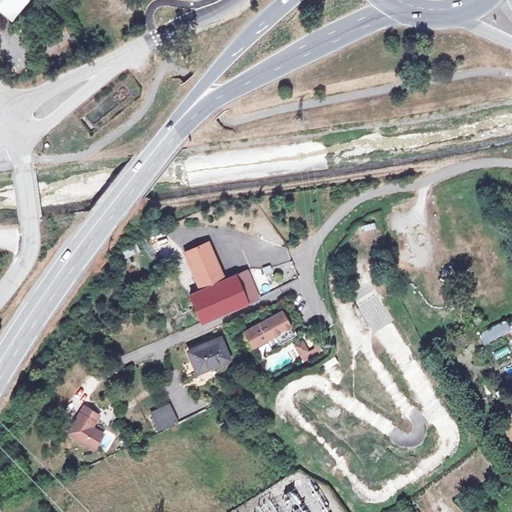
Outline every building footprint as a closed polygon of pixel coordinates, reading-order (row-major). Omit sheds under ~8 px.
[(0,0),(0,11),(9,20),(25,0),(24,0),(0,0)] [(220,312),(262,294),(250,267),(228,276),(211,238),(187,247),(204,287),(192,292),(204,319),(220,312)] [(114,251),(116,261),(128,259),(125,249),(114,251)] [(284,308),(273,314),(276,321),(287,315),(284,308)] [(287,315),(276,321),(273,314),(247,328),(255,343),(277,331),(282,340),(297,332),(287,315)] [(511,315),(486,327),(490,337),(511,327),(511,315)] [(198,355),(204,367),(232,354),(222,334),(191,348),(195,356),(198,355)] [(304,339),(299,342),(303,351),(309,347),(304,339)] [(507,346),(493,351),(496,359),(510,354),(507,346)] [(195,356),(201,369),(204,367),(198,355),(195,356)] [(259,371),(252,374),(256,381),(262,378),(259,371)] [(169,404),(177,419),(181,417),(174,402),(169,404)] [(169,404),(156,411),(163,425),(177,419),(169,404)] [(87,411),(73,439),(101,452),(109,437),(97,431),(103,418),(87,411)] [(181,427),(176,430),(183,442),(188,439),(181,427)] [(169,449),(183,442),(176,430),(162,438),(169,449)]
